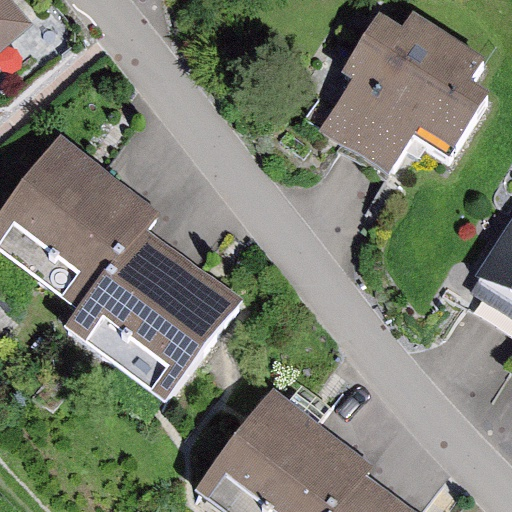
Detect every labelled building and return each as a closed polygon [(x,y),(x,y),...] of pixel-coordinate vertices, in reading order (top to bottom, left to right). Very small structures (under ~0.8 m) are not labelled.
[(0,0),(0,73),(47,33),(18,0),(0,0)] [(511,107),(407,47),(334,173),(448,238),(511,126),(511,107)] [(174,229),(79,159),(8,254),(102,324),(163,242),(174,229)] [(263,316),(163,242),(102,324),(87,345),(187,419),(263,316)] [(511,266),(472,331),(511,355),(511,266)] [(388,478),(298,416),(229,511),(364,511),(382,487),(388,478)] [(417,511),(382,487),(364,511),(417,511)]
